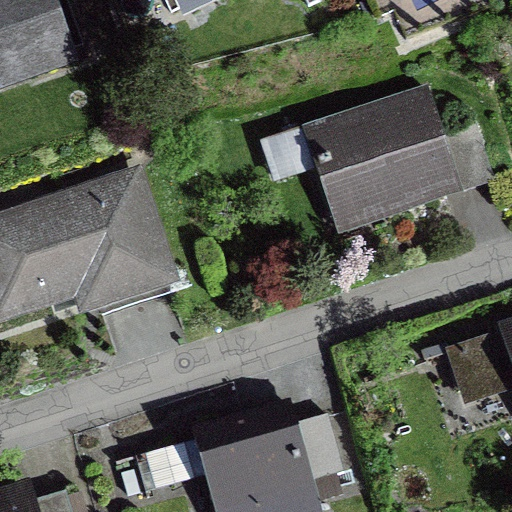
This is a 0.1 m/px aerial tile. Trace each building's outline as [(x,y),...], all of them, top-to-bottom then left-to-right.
[(57,0),(0,0),(0,92),(81,64),(57,0)] [(186,0),(194,17),(230,0),(305,0),(309,7),(324,0),(186,0)] [(317,121),(331,162),(314,168),(339,237),(497,182),(475,121),(445,132),(427,83),(317,121)] [(0,324),(74,300),(80,317),(181,283),(142,166),(0,212),(0,324)] [(511,317),(495,323),(498,332),(444,349),(462,407),(470,404),(477,427),(511,416),(511,317)] [(290,400),(191,426),(194,439),(136,455),(147,493),(205,477),(214,511),(322,511),(320,503),(344,496),(338,475),(344,473),(328,414),(296,423),(290,400)] [(142,493),(134,470),(121,474),(129,497),(142,493)] [(73,511),(68,491),(36,500),(30,480),(0,488),(0,511),(73,511)]
